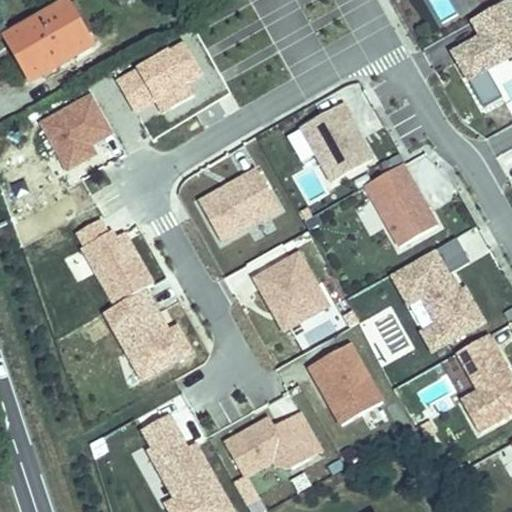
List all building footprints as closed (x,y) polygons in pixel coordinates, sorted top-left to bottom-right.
[(77,0),(68,0),(9,31),(32,76),(99,42),(77,0)] [(511,59),(511,1),(511,0),(509,0),(468,24),(478,37),(454,52),(474,81),(511,59)] [(186,83),(201,75),(186,45),(116,81),(133,114),(156,103),(161,114),(193,97),(186,83)] [(64,177),(98,160),(92,149),(113,138),(92,97),(37,124),(64,177)] [(346,103),(305,126),(334,181),(375,157),(346,103)] [(195,199),(220,243),(280,209),(255,165),(195,199)] [(440,227),(406,165),(367,185),(396,247),(440,227)] [(457,236),(439,246),(452,269),(470,259),(457,236)] [(388,272),(430,352),(483,324),(442,245),(388,272)] [(250,274),(282,332),(331,306),(299,248),(250,274)] [(105,304),(133,379),(194,357),(180,319),(164,325),(151,287),(105,304)] [(309,347),(345,327),(338,315),(302,334),(309,347)] [(475,430),(511,414),(511,371),(495,333),(443,355),(475,430)] [(389,399),(358,342),(308,369),(342,426),(389,399)] [(219,437),(244,484),(320,445),(295,398),(219,437)] [(160,474),(151,478),(167,511),(235,511),(198,437),(186,443),(170,410),(137,426),(160,474)]
